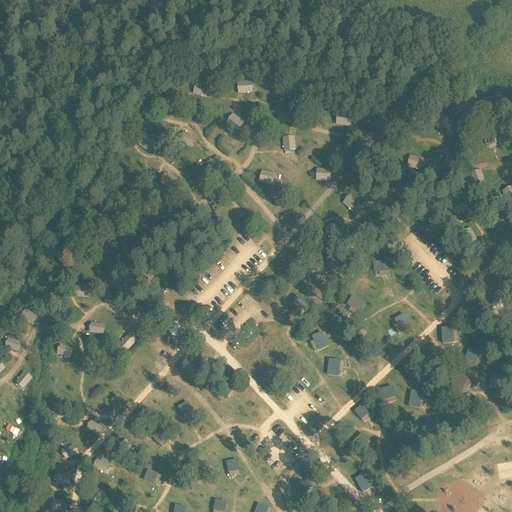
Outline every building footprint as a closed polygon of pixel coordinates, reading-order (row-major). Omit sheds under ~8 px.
[(354,213),(362,204),(351,194),(343,204),(354,213)] [(373,262),(374,273),(391,272),(391,261),(373,262)] [(80,295),(88,298),(91,290),(83,287),(80,295)] [(495,307),(505,307),(505,294),(495,294),(495,307)] [(309,310),(312,303),(297,296),(294,302),(309,310)] [(351,312),(360,317),(367,303),(359,299),(351,312)] [(406,314),(395,320),(403,333),(413,328),(406,314)] [(90,332),(105,335),(107,325),(92,322),(90,332)] [(176,325),(173,327),(171,331),(173,335),(177,336),(181,334),(182,330),(180,326),(176,325)] [(319,351),(330,346),(326,337),(315,342),(319,351)] [(22,348),(22,339),(8,340),(8,349),(22,348)] [(71,359),(74,350),(60,345),(57,354),(71,359)] [(204,375),(209,361),(202,359),(198,373),(204,375)] [(330,360),(328,375),(340,377),(342,361),(330,360)] [(23,389),(34,379),(27,372),(16,382),(23,389)] [(268,439),(271,443),(276,438),(280,443),(286,438),(280,430),(268,439)] [(239,460),(228,462),(230,473),(241,471),(239,460)] [(150,471),(147,482),(159,486),(163,475),(150,471)] [(123,492),(119,503),(128,507),(132,495),(123,492)] [(214,511),(219,511),(225,511),(228,501),(216,500),(214,511)]
